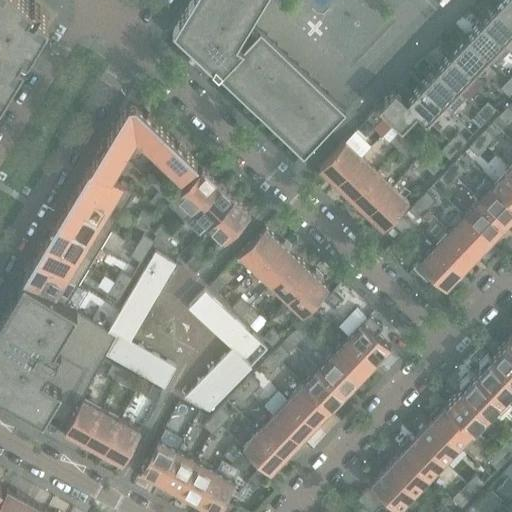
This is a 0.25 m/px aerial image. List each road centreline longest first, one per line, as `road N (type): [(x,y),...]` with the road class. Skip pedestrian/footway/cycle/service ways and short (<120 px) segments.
road 1 (residential): [(443,339),(130,43)]
road 2 (residential): [(0,262),(130,43)]
road 3 (residential): [(288,511),(443,339)]
road 4 (residential): [(90,3),(0,153)]
road 5 (residential): [(0,440),(129,511)]
